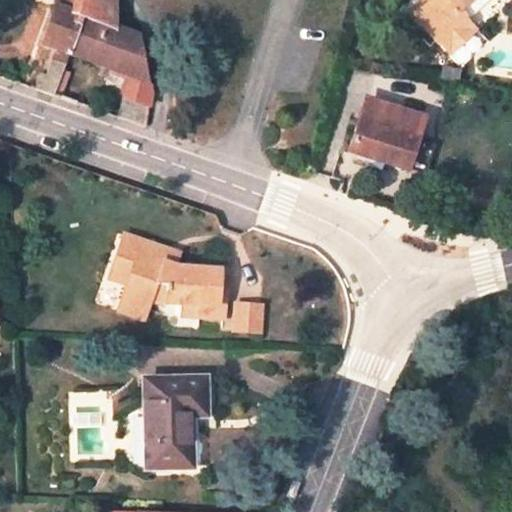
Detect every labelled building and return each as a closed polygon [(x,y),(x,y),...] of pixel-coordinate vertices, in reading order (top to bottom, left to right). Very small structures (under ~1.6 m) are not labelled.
[(54,0),(55,6),(41,44),(57,50),(53,63),(51,62),(47,77),(41,74),(36,89),(52,94),(69,55),(73,47),(85,19),(113,28),(113,0),(54,0)] [(429,0),(425,4),(424,2),(410,15),(438,44),(439,43),(449,53),(474,30),(464,19),(465,18),(459,12),(471,0),(429,0)] [(100,67),(128,78),(122,98),(124,98),(117,119),(145,127),(152,91),(140,37),(85,19),(73,47),(104,59),(100,67)] [(69,55),(100,67),(104,59),(73,47),(69,55)] [(348,154),(407,173),(417,141),(415,140),(421,118),(368,102),(361,123),(358,122),(348,154)] [(134,235),(125,232),(111,274),(129,280),(136,260),(127,258),(134,235)] [(168,246),(134,235),(127,258),(136,260),(129,280),(124,298),(144,305),(146,298),(197,301),(196,312),(221,313),(224,267),(177,264),(164,259),(168,246)] [(177,264),(181,251),(168,246),(164,259),(177,264)] [(124,298),(120,307),(140,314),(144,305),(124,298)] [(204,377),(142,378),(143,468),(191,468),(191,416),(205,415),(204,377)]
